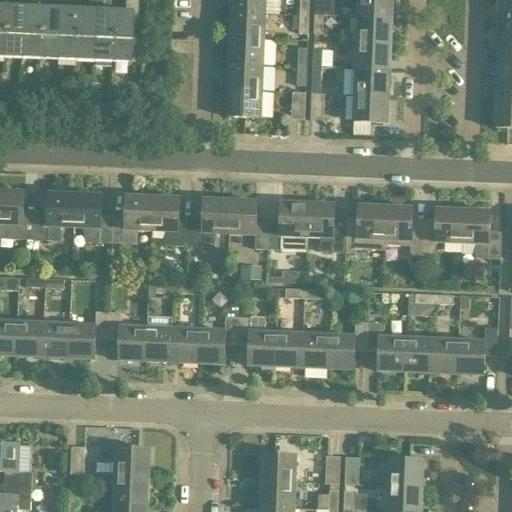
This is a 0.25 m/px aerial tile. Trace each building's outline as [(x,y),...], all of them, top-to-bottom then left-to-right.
[(16,0),(16,8),(16,15),(22,16),(20,60),(38,61),(40,32),(33,32),(34,9),(28,9),(28,0),(16,0)] [(51,0),(51,10),(52,10),(52,17),(58,17),(56,62),(74,62),(75,34),(69,33),(70,10),(65,10),(64,0),(51,0)] [(88,0),(88,11),(87,12),(88,11),(88,18),(94,19),(92,63),(110,64),(111,35),(105,35),(106,12),(100,12),(100,0),(88,0)] [(124,0),(124,13),(106,12),(105,35),(111,35),(110,64),(129,65),(131,22),(136,22),(137,0),(124,0)] [(231,0),(231,14),(264,15),(265,0),(231,0)] [(309,0),(300,0),(300,17),(309,17),(309,0)] [(324,0),(315,0),(314,17),(324,18),(324,0)] [(392,0),(358,0),(358,19),(392,20),(392,0)] [(511,0),(500,0),(500,25),(511,25),(511,0)] [(20,60),(22,16),(16,15),(16,8),(0,7),(0,30),(3,30),(2,59),(20,60)] [(56,62),(58,17),(52,17),(52,10),(51,10),(34,9),(33,32),(40,32),(38,61),(56,62)] [(92,63),(94,19),(88,18),(88,11),(87,12),(88,11),(70,10),(69,33),(75,34),(74,62),(92,63)] [(230,40),(263,41),(264,15),(231,14),(230,40)] [(300,17),(292,17),(292,31),(299,31),(299,36),(308,37),(309,17),(300,17)] [(314,17),(314,37),(323,37),(324,18),(314,17)] [(357,45),(391,46),(392,20),(358,19),(357,45)] [(511,25),(500,25),(499,51),(511,51),(511,25)] [(229,66),(262,67),(263,41),(230,40),(229,66)] [(356,71),(390,72),(391,46),(357,45),(356,71)] [(298,50),(298,58),(297,69),(306,69),(307,51),(298,50)] [(322,51),(313,51),(313,70),(322,70),(322,51)] [(511,51),(499,51),(498,77),(511,77),(511,51)] [(228,92),(261,93),(262,67),(229,66),(228,92)] [(297,69),(296,89),(306,89),(306,69),(297,69)] [(322,70),(313,70),(312,95),(320,96),(322,70)] [(355,97),(389,98),(390,72),(356,71),(355,97)] [(511,77),(498,77),(497,103),(511,103),(511,77)] [(261,93),(228,92),(227,119),(260,120),(261,93)] [(292,121),(304,122),(305,95),(293,94),(292,121)] [(324,96),(320,96),(312,95),(310,122),(323,123),(324,96)] [(389,98),(355,97),(354,124),(388,125),(389,98)] [(511,103),(497,103),(495,129),(511,129),(511,103)] [(24,193),(0,192),(0,241),(27,242),(26,253),(34,253),(34,241),(35,215),(23,214),(24,193)] [(73,229),(75,196),(48,195),(48,216),(35,215),(34,241),(34,253),(38,253),(38,243),(60,244),(61,228),(73,229)] [(75,196),(73,229),(83,229),(85,245),(111,246),(112,219),(100,218),(101,197),(75,196)] [(151,232),(152,199),(125,198),(125,219),(112,219),(111,246),(137,247),(137,231),(151,232)] [(152,199),(151,232),(165,233),(165,248),(189,249),(190,222),(178,221),(179,200),(152,199)] [(228,235),(230,202),(203,201),(203,223),(190,222),(189,249),(215,250),(215,235),(228,235)] [(230,202),(228,235),(255,236),(255,252),(267,253),(268,225),(256,224),(256,203),(230,202)] [(307,239),(308,205),(281,204),(280,225),(268,225),(267,253),(307,254),(307,239)] [(308,205),(307,239),(320,239),(319,255),(345,255),(346,227),(333,226),(334,206),(308,205)] [(384,242),(385,208),(359,207),(358,228),(346,227),(345,255),(355,256),(355,252),(384,253),(384,247),(385,242),(384,242)] [(411,230),(412,209),(385,208),(384,242),(385,242),(384,247),(400,248),(400,242),(411,243),(410,258),(423,259),(424,230),(411,230)] [(462,245),(463,211),(436,210),(436,231),(424,230),(423,259),(436,260),(436,244),(462,245)] [(502,233),(489,233),(490,212),(463,211),(462,245),(475,245),(474,259),(501,260),(502,233)] [(259,270),(240,269),(240,281),(259,282),(259,270)] [(296,274),(296,285),(305,285),(305,274),(296,274)] [(0,291),(19,292),(19,279),(0,278),(0,291)] [(26,281),(26,290),(45,291),(45,282),(26,281)] [(64,292),(64,283),(45,282),(45,291),(64,292)] [(149,286),(148,302),(156,302),(156,295),(174,296),(174,287),(149,286)] [(189,297),(190,288),(174,287),(174,296),(189,297)] [(285,292),(285,301),(304,302),(304,293),(285,292)] [(323,302),(323,293),(304,293),(304,302),(323,302)] [(416,297),(416,306),(433,307),(434,298),(416,297)] [(452,308),(453,299),(434,298),(433,307),(452,308)] [(461,299),(461,311),(469,311),(469,299),(461,299)] [(68,359),(69,326),(70,312),(44,311),(43,325),(42,358),(68,359)] [(405,373),(406,340),(380,339),(381,315),(368,314),(368,326),(367,351),(379,352),(378,372),(405,373)] [(69,326),(68,359),(94,360),(95,342),(107,343),(108,315),(96,315),(96,327),(69,326)] [(145,362),(147,329),(121,328),(121,316),(108,315),(107,343),(119,343),(119,361),(145,362)] [(198,331),(197,364),(224,365),(225,346),(237,346),(238,319),(225,319),(225,332),(198,331)] [(275,368),(277,334),(262,334),(262,323),(261,320),(238,319),(237,346),(249,347),(248,367),(275,368)] [(0,356),(16,357),(17,324),(0,323),(0,356)] [(17,324),(16,357),(42,358),(43,325),(17,324)] [(329,336),(327,370),(354,371),(355,351),(367,351),(368,326),(356,326),(355,338),(329,336)] [(147,329),(145,362),(171,363),(173,330),(147,329)] [(484,376),(484,356),(496,356),(498,329),(485,329),(485,343),(458,342),(457,375),(484,376)] [(173,330),(171,363),(197,364),(198,331),(173,330)] [(277,334),(275,368),(301,369),(303,335),(277,334)] [(303,335),(301,369),(327,370),(329,336),(303,335)] [(406,340),(405,373),(431,374),(432,341),(406,340)] [(457,375),(458,342),(432,341),(431,374),(457,375)] [(305,448),(306,439),(296,439),(295,447),(305,448)] [(0,473),(4,474),(4,486),(31,487),(31,474),(17,474),(18,447),(0,446),(0,473)] [(84,450),(71,449),(70,476),(83,476),(84,450)] [(114,477),(148,478),(149,451),(115,450),(114,477)] [(262,483),(295,485),(296,458),(263,456),(262,483)] [(338,486),(339,459),(326,459),(325,485),(338,486)] [(358,487),(359,460),(345,460),(344,486),(358,487)] [(388,488),(422,489),(423,463),(389,462),(388,488)] [(113,503),(147,504),(148,478),(114,477),(113,503)] [(79,484),(70,483),(69,501),(78,501),(79,484)] [(295,485),(262,483),(261,508),(294,510),(295,485)] [(0,511),(15,511),(23,511),(29,511),(31,493),(39,493),(39,488),(31,487),(4,486),(3,498),(0,498),(0,511)] [(420,511),(422,489),(388,488),(386,511),(420,511)] [(338,493),(329,492),(328,511),(337,511),(338,493)] [(352,511),(353,493),(344,493),(343,511),(349,511),(352,511)] [(68,511),(77,511),(78,501),(69,501),(68,511)] [(112,511),(146,511),(147,504),(113,503),(112,511)]
